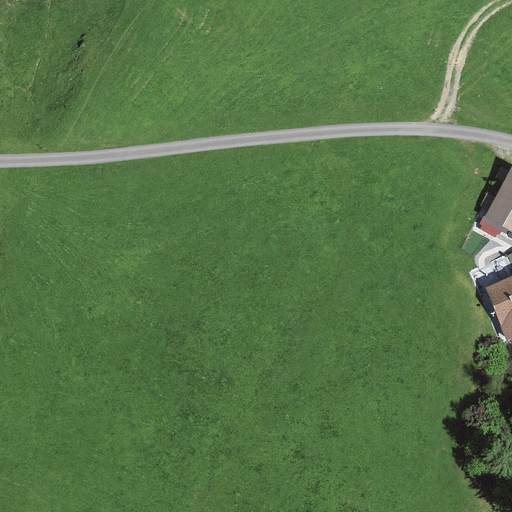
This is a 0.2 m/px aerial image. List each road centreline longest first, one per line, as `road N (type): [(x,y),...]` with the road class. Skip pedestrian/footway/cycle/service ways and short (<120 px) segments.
road 1 (track): [(60,160),(390,128),(511,143)]
road 2 (track): [(444,132),(468,33),(505,0)]
